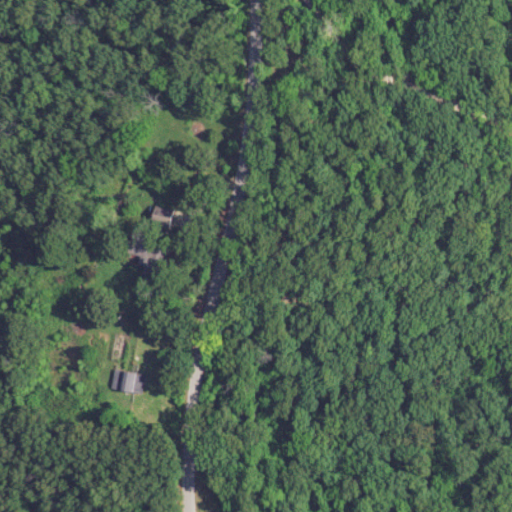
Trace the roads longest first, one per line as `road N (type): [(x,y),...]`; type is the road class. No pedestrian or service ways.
road 1 (residential): [(188,511),(248,0)]
road 2 (residential): [(333,0),(435,89),(511,128)]
